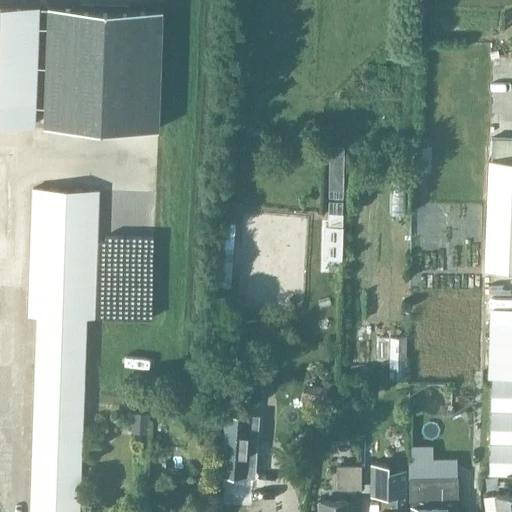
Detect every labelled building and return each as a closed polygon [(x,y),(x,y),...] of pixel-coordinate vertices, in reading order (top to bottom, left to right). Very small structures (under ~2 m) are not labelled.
[(484,266),(511,266),(511,158),(489,158),(484,266)] [(34,188),(29,315),(38,315),(30,511),(78,511),(86,316),(95,317),(100,190),(34,188)] [(507,474),(511,473),(511,378),(492,378),(489,473),(507,474)] [(226,414),(222,474),(255,476),(259,415),(226,414)] [(405,511),(406,467),(388,467),(388,462),(372,463),(372,495),(388,495),(387,509),(379,509),(379,511),(405,511)] [(361,489),(361,464),(338,464),(337,489),(361,489)] [(511,511),(511,473),(507,474),(510,492),(495,494),(497,511),(511,511)] [(457,511),(456,476),(410,477),(410,511),(457,511)] [(321,511),(349,511),(349,502),(322,502),(321,511)]
